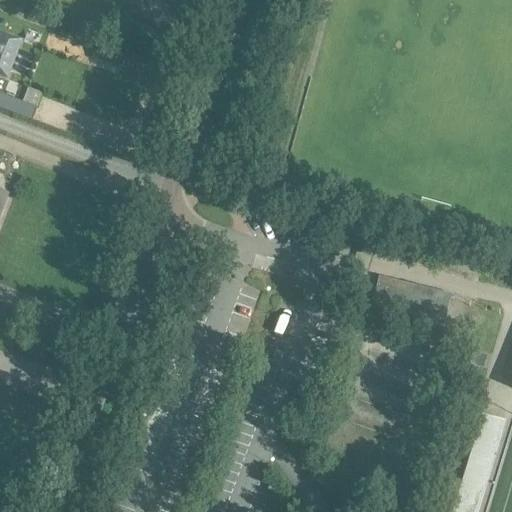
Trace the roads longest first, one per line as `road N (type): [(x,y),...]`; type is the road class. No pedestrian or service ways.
road 1 (tertiary): [(61,511),(249,0)]
road 2 (unknown): [(324,262),(511,293)]
